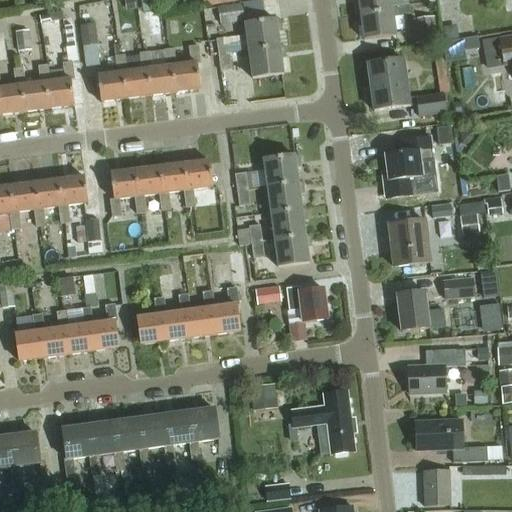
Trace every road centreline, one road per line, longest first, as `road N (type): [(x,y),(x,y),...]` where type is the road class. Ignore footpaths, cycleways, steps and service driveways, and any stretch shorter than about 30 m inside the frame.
road 1 (residential): [(0,403),(366,354)]
road 2 (unclassified): [(0,155),(334,111)]
road 3 (residential): [(366,354),(334,111)]
road 4 (residential): [(385,511),(366,354)]
